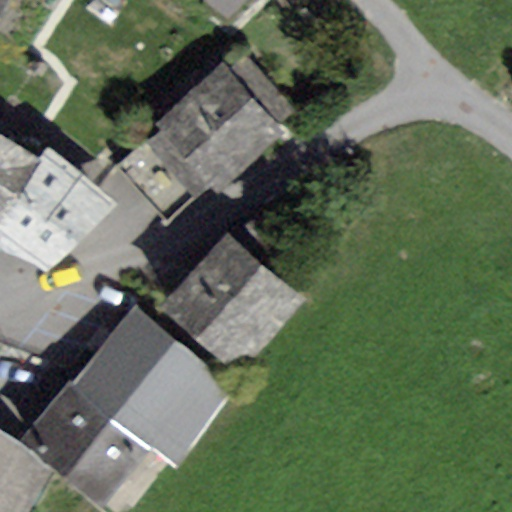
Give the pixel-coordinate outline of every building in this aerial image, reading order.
[(296,111),(244,57),(233,68),(225,60),(156,125),(163,132),(208,180),(223,197),(293,131),(284,122),(296,111)] [(41,153),(0,127),(0,249),(42,276),(119,196),(49,140),(41,153)] [(208,180),(163,132),(119,172),(164,220),(208,180)] [(306,294),(228,227),(160,301),(227,361),(256,353),(306,294)] [(214,368),(138,303),(21,437),(104,504),(152,446),(178,464),(228,391),(214,368)] [(21,437),(0,424),(0,511),(29,511),(55,467),(21,437)]
